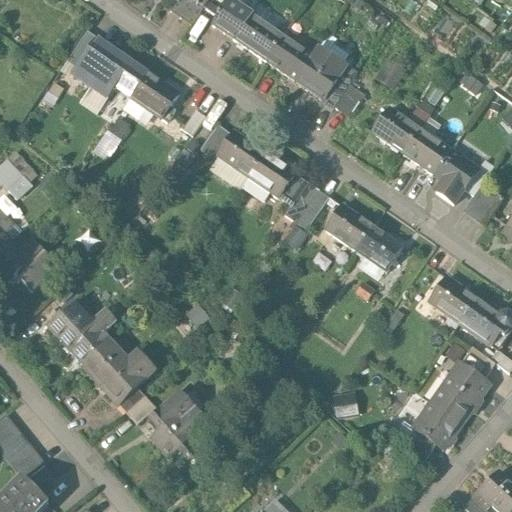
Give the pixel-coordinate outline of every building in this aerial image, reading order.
[(189,0),(203,9),(209,0),(189,0)] [(287,38),(230,0),(227,0),(210,26),(268,65),(287,38)] [(440,5),(432,0),(429,0),(415,21),(425,28),(440,5)] [(146,71),(97,36),(69,77),(106,103),(114,90),(127,99),(146,71)] [(268,65),(294,82),(312,55),(287,38),(268,65)] [(358,74),(318,47),(312,55),(294,82),(322,101),(319,104),(332,113),(334,109),(349,86),(358,74)] [(405,73),(388,62),(376,80),(392,91),(405,73)] [(180,95),(146,71),(127,99),(161,122),(180,95)] [(349,86),(334,109),(349,119),(365,97),(349,86)] [(389,108),(371,134),(403,156),(421,130),(389,108)] [(206,119),(196,112),(182,132),(192,139),(206,119)] [(93,154),(105,162),(129,128),(117,120),(93,154)] [(231,136),(217,126),(200,151),(214,161),(216,158),(231,136)] [(433,177),(451,150),(421,130),(403,156),(433,177)] [(264,152),(234,132),(231,136),(216,158),(246,179),(264,152)] [(456,193),(475,167),(451,150),(433,177),(456,193)] [(176,187),(192,158),(181,151),(164,181),(176,187)] [(34,172),(15,152),(0,166),(0,186),(9,196),(34,172)] [(294,176),(296,174),(264,152),(246,179),(278,200),(294,176)] [(307,185),(294,176),(278,200),(291,209),(307,185)] [(503,198),(483,184),(464,212),(484,226),(503,198)] [(329,200),(307,185),(291,209),(285,218),(307,233),(329,200)] [(375,225),(343,203),(323,232),(355,254),(375,225)] [(16,227),(0,209),(0,242),(5,238),(16,227)] [(286,273),(309,237),(284,221),(280,228),(271,241),(261,257),(286,273)] [(375,225),(355,254),(386,276),(406,246),(375,225)] [(5,238),(0,242),(0,273),(10,284),(17,278),(31,294),(58,269),(31,240),(17,252),(5,238)] [(330,263),(320,256),(314,265),(323,271),(330,263)] [(485,296),(448,271),(425,305),(461,330),(485,296)] [(374,293),(363,286),(356,295),(367,302),(374,293)] [(496,353),(511,329),(511,314),(485,296),(461,330),(496,353)] [(73,302),(45,328),(81,367),(109,340),(104,335),(116,324),(104,310),(92,321),(73,302)] [(81,367),(119,408),(138,391),(156,374),(132,348),(124,356),(109,340),(81,367)] [(462,365),(485,380),(495,365),(472,350),(462,365)] [(429,393),(471,422),(495,388),(453,359),(429,393)] [(155,410),(138,391),(119,408),(137,427),(155,410)] [(209,426),(180,393),(146,422),(156,433),(149,439),(169,462),(192,441),(209,426)] [(405,429),(447,458),(471,422),(429,393),(405,429)] [(330,396),(331,418),(353,418),(352,396),(330,396)] [(0,453),(22,481),(25,483),(44,467),(5,419),(0,423),(0,453)] [(404,450),(427,466),(437,451),(414,436),(404,450)] [(188,484),(212,463),(192,441),(169,462),(188,484)] [(511,511),(511,470),(505,464),(473,501),(485,511),(511,511)] [(0,503),(0,511),(43,511),(48,508),(25,483),(22,481),(0,503)] [(239,485),(216,506),(221,511),(233,511),(250,497),(239,485)] [(485,511),(473,501),(464,510),(465,511),(485,511)]
